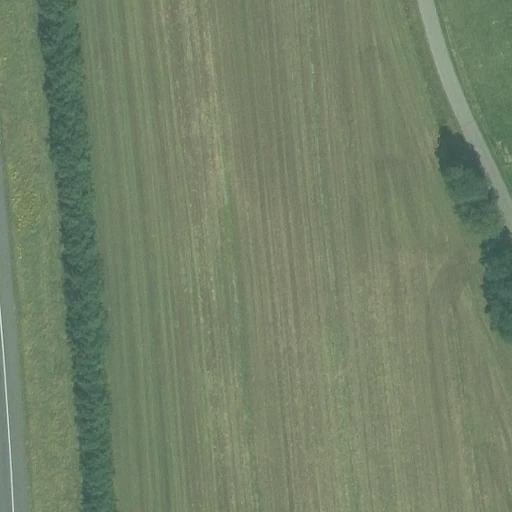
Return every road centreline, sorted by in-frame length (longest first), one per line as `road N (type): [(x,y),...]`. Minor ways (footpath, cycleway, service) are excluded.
road 1 (unclassified): [(511,224),(454,98),(422,0)]
road 2 (motorway): [(13,511),(0,334)]
